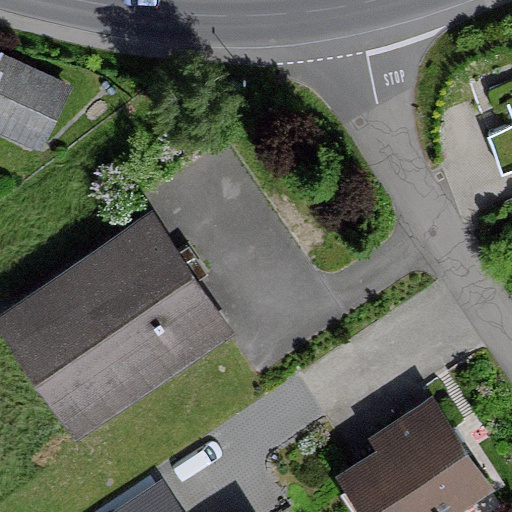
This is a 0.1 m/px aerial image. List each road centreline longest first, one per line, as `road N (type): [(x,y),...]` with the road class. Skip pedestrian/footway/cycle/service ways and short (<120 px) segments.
road 1 (residential): [(511,344),(413,193),(354,7)]
road 2 (tertiary): [(81,0),(205,19),(354,7)]
